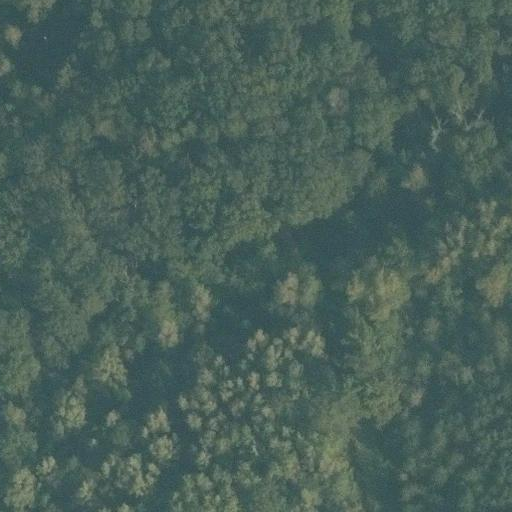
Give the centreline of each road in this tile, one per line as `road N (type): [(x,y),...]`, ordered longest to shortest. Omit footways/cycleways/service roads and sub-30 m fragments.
road 1 (track): [(252,54),(384,511)]
road 2 (track): [(0,211),(252,54)]
road 3 (track): [(252,54),(227,51),(119,0)]
